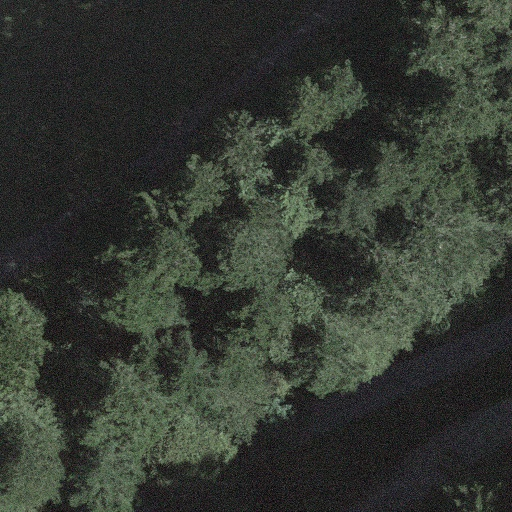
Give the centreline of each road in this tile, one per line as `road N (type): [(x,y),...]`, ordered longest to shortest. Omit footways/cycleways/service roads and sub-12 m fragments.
road 1 (track): [(337,0),(149,163),(0,271)]
road 2 (track): [(124,511),(511,328)]
